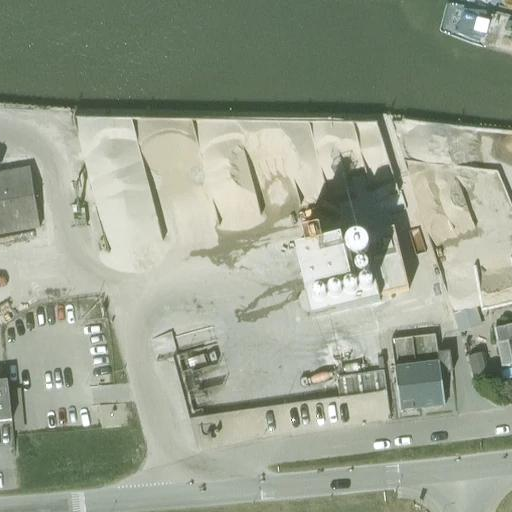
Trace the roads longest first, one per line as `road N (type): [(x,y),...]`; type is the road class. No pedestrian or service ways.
road 1 (residential): [(172,498),(195,476),(254,458),(511,422)]
road 2 (secondary): [(172,498),(445,471)]
road 3 (secondary): [(12,511),(172,498)]
